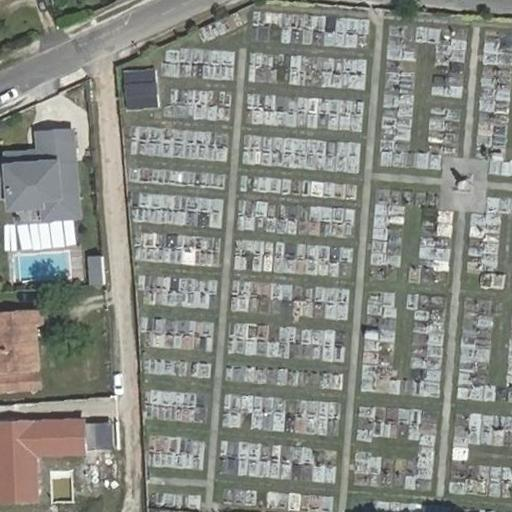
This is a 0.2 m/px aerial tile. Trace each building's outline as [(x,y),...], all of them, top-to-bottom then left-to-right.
[(154,59),(121,61),(124,99),(157,97),(154,59)] [(0,156),(0,191),(9,191),(9,198),(17,205),(43,203),(42,196),(76,193),(71,126),(37,129),(39,153),(24,154),(24,150),(6,151),(6,156),(0,156)] [(76,193),(42,196),(43,203),(44,216),(78,213),(76,193)] [(103,284),(101,257),(89,258),(91,285),(103,284)] [(30,343),(35,342),(34,327),(40,327),(39,311),(0,313),(0,375),(38,373),(36,350),(31,351),(30,343)] [(38,375),(16,377),(18,392),(39,390),(38,375)] [(16,377),(0,377),(0,392),(18,392),(16,377)] [(0,428),(0,475),(2,499),(39,497),(34,425),(0,428)]
